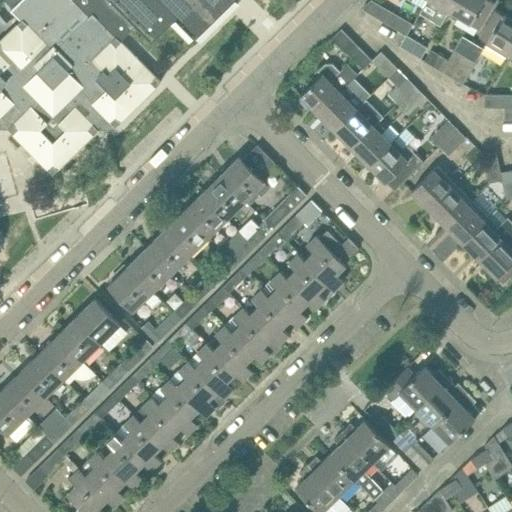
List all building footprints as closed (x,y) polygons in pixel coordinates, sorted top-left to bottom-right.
[(0,115),(0,116),(10,126),(8,128),(53,173),(98,129),(96,126),(106,116),(115,126),(116,126),(161,81),(120,40),(118,37),(124,31),(127,34),(135,26),(152,42),(171,23),(174,21),(191,39),(195,43),(199,39),(230,8),(230,3),(226,3),(226,0),(89,0),(82,7),(75,0),(20,0),(11,10),(21,20),(0,40),(0,115)] [(431,0),(440,5),(432,18),(431,19),(436,22),(440,25),(447,14),(446,14),(454,0),(431,0)] [(454,0),(446,14),(447,14),(452,18),(456,20),(458,16),(478,29),(484,18),(495,1),(492,0),(454,0)] [(485,26),(480,36),(488,41),(486,45),(497,52),(501,54),(507,57),(511,48),(511,18),(496,9),(485,26)] [(406,35),(413,23),(392,11),(385,22),(406,35)] [(372,59),(341,28),(331,38),(362,69),(372,59)] [(427,47),(406,35),(400,45),(420,58),(427,47)] [(431,48),(424,60),(452,77),(465,56),(454,49),(448,59),(431,48)] [(381,51),(372,59),(389,77),(398,68),(381,51)] [(476,62),(465,56),(452,77),(463,83),(476,62)] [(318,112),(344,87),(358,73),(347,63),(340,70),(332,63),(325,63),(318,70),(322,74),(301,95),(318,112)] [(397,102),(415,85),(406,76),(388,93),(397,102)] [(424,94),(415,85),(397,102),(406,111),(424,94)] [(321,122),(332,133),(357,108),(348,98),(352,95),(344,87),(318,112),(324,119),(321,122)] [(511,94),(485,94),(484,106),(505,107),(511,106),(511,94)] [(366,117),(357,108),(332,133),(342,143),(345,140),(352,147),(378,121),(370,114),(366,117)] [(457,128),(448,119),(431,136),(440,145),(457,128)] [(378,121),(352,147),(369,164),(391,142),(382,133),(386,129),(378,121)] [(466,137),(457,128),(440,145),(449,154),(466,137)] [(401,152),(391,142),(369,164),(386,181),(395,173),(403,181),(424,161),(408,145),(401,152)] [(239,156),(220,175),(245,200),(249,204),(268,185),(259,177),(275,162),(257,144),(242,159),(239,156)] [(502,179),(500,172),(496,152),(484,155),(490,182),(502,179)] [(429,208),(454,183),(437,165),(412,190),(429,208)] [(511,197),(511,169),(500,172),(502,179),(506,199),(511,197)] [(226,218),(245,200),(220,175),(202,193),(226,218)] [(446,225),(471,200),(454,183),(429,208),(446,225)] [(264,219),(265,220),(272,228),(307,195),(297,185),(264,219)] [(208,236),(226,218),(202,193),(183,211),(208,236)] [(278,232),(284,238),(286,240),(304,222),(306,224),(322,209),(311,199),(278,232)] [(471,200),(446,225),(463,242),(488,217),(471,200)] [(208,236),(183,211),(165,229),(189,254),(208,236)] [(488,217),(463,242),(480,259),(511,227),(511,221),(508,217),(498,227),(488,217)] [(247,239),(254,246),(272,228),(265,220),(247,239)] [(511,227),(480,259),(497,277),(498,276),(503,282),(511,273),(511,263),(511,262),(511,227)] [(171,272),(189,254),(165,229),(146,247),(171,272)] [(313,251),(304,260),(327,283),(334,290),(344,280),(337,273),(346,265),(344,262),(359,247),(348,237),(341,244),(327,230),(319,238),(316,235),(307,244),(313,251)] [(265,256),(284,238),(278,232),(259,250),(265,256)] [(254,246),(247,239),(228,257),(236,264),(254,246)] [(153,290),(171,272),(146,247),(128,265),(153,290)] [(265,256),(259,250),(241,268),(247,274),(265,256)] [(327,283),(304,260),(298,253),(288,262),(295,268),(286,277),(309,301),(316,308),(325,298),(318,291),(327,283)] [(236,264),(228,257),(210,275),(217,282),(236,264)] [(153,290),(128,265),(109,284),(134,309),(143,299),(152,308),(161,299),(153,290)] [(229,292),(247,274),(241,268),(223,286),(229,292)] [(276,286),(268,295),(290,319),(297,326),(307,316),(300,309),(309,301),(286,277),(279,271),(270,280),(276,286)] [(217,282),(210,275),(191,293),(199,301),(217,282)] [(204,304),(210,310),(229,292),(223,286),(204,304)] [(290,319),(268,295),(261,289),(252,298),(258,304),(249,313),(280,343),(289,334),(282,327),(290,319)] [(199,301),(191,293),(173,311),(180,319),(199,301)] [(76,316),(101,341),(120,323),(95,297),(76,316)] [(192,328),(210,310),(204,304),(186,322),(192,328)] [(249,313),(243,307),(234,316),(240,322),(231,331),(254,354),(261,362),(270,352),(272,354),(281,345),(280,343),(249,313)] [(180,319),(173,311),(156,328),(148,320),(142,327),(157,342),(180,319)] [(57,334),(82,360),(101,341),(76,316),(57,334)] [(186,322),(168,340),(174,346),(192,328),(186,322)] [(254,354),(231,331),(225,325),(216,333),(222,340),(213,349),(235,372),(243,380),(252,370),(245,363),(254,354)] [(39,352),(64,378),(82,360),(57,334),(39,352)] [(145,338),(121,362),(128,369),(152,346),(145,338)] [(150,358),(156,364),(174,346),(168,340),(150,358)] [(227,380),(235,372),(213,349),(207,342),(197,352),(204,358),(195,367),(225,397),(234,388),(227,380)] [(21,370),(46,396),(64,378),(39,352),(21,370)] [(150,358),(131,376),(137,382),(156,364),(150,358)] [(185,376),(176,384),(199,408),(206,415),(216,406),(217,408),(227,399),(225,397),(195,367),(189,360),(179,370),(185,376)] [(128,369),(121,362),(103,380),(110,387),(128,369)] [(409,414),(416,408),(447,377),(439,368),(433,374),(424,365),(415,374),(407,366),(384,389),(409,414)] [(2,389),(27,414),(46,396),(21,370),(2,389)] [(131,376),(113,393),(119,399),(137,382),(131,376)] [(433,425),(467,391),(458,382),(455,385),(447,377),(416,408),(433,425)] [(191,416),(199,408),(176,384),(170,378),(161,387),(167,394),(158,402),(188,433),(198,424),(191,416)] [(103,380),(84,398),(91,405),(110,387),(103,380)] [(0,431),(3,428),(8,432),(27,414),(2,389),(0,390),(0,431)] [(467,391),(433,425),(450,442),(481,412),(473,403),(476,400),(467,391)] [(113,393),(95,411),(101,417),(119,399),(113,393)] [(188,433),(158,402),(152,396),(143,405),(148,412),(140,420),(163,444),(170,451),(179,442),(172,434),(181,426),(188,433)] [(91,405),(84,398),(66,416),(73,424),(91,405)] [(101,417),(95,411),(77,429),(83,435),(101,417)] [(389,434),(395,428),(378,411),(372,417),(389,434)] [(122,438),(144,462),(151,469),(161,459),(154,452),(163,444),(140,420),(134,414),(124,423),(131,430),(122,438)] [(66,416),(47,434),(55,442),(73,424),(66,416)] [(390,444),(365,419),(356,428),(351,422),(342,430),(372,462),(390,444)] [(509,436),(511,434),(511,422),(503,427),(509,436)] [(389,434),(406,452),(412,445),(395,428),(389,434)] [(65,453),(83,435),(77,429),(59,447),(65,453)] [(331,453),(355,478),(356,478),(362,484),(370,476),(368,474),(377,465),(372,462),(342,430),(334,439),(339,444),(331,453)] [(136,470),(144,462),(122,438),(116,432),(106,441),(112,448),(104,456),(126,480),(133,487),(143,477),(136,470)] [(55,442),(47,434),(46,433),(12,466),(21,475),(55,442)] [(485,444),(487,447),(494,457),(485,463),(495,478),(511,467),(511,463),(494,435),(485,444)] [(429,463),(412,445),(406,452),(423,469),(429,463)] [(67,455),(65,453),(59,447),(40,465),(48,474),(67,455)] [(479,453),(485,463),(494,457),(487,447),(479,453)] [(118,488),(126,480),(104,456),(98,450),(88,459),(94,465),(86,474),(108,498),(115,505),(125,495),(118,488)] [(355,478),(331,453),(322,461),(316,455),(308,464),(338,495),(355,478)] [(479,453),(471,458),(477,468),(485,463),(479,453)] [(320,511),(338,495),(308,464),(299,472),(305,478),(296,487),(320,511)] [(392,481),(391,481),(401,491),(418,474),(412,467),(395,484),(392,481)] [(108,498),(86,474),(79,468),(70,477),(77,484),(68,493),(86,511),(105,511),(99,506),(108,498)] [(462,487),(456,478),(447,484),(453,493),(462,487)] [(384,508),(401,491),(391,481),(375,498),(378,501),(377,501),(384,508)] [(447,484),(439,489),(446,498),(453,493),(447,484)] [(420,508),(423,511),(447,511),(452,508),(446,498),(439,489),(420,508)] [(377,501),(366,511),(379,511),(384,508),(377,501)]
